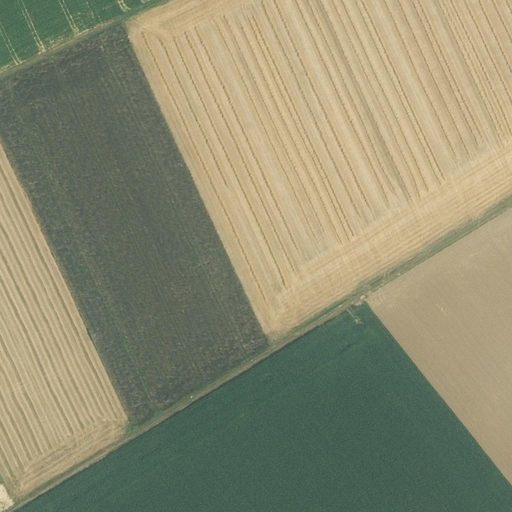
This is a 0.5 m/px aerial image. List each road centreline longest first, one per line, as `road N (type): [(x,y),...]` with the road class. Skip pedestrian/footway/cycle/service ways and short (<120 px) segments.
road 1 (track): [(511,205),(9,511)]
road 2 (track): [(164,0),(0,81)]
